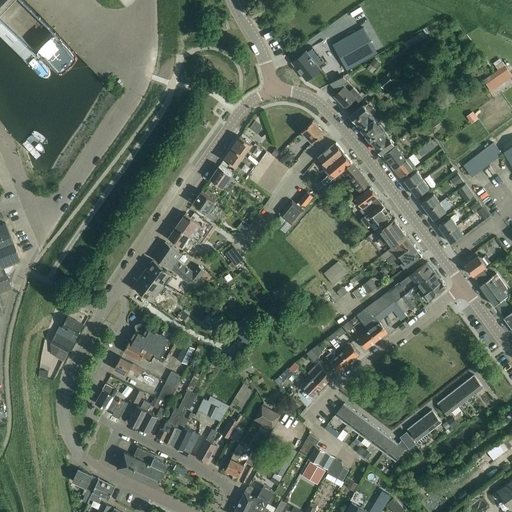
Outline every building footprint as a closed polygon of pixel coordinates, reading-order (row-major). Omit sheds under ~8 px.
[(378,0),(375,4),(382,10),(391,0),(378,0)] [(363,27),(332,44),(346,69),(377,52),(363,27)] [(386,43),(381,45),(384,50),(395,44),(394,43),(405,37),(401,30),(384,39),(386,43)] [(305,79),(313,73),(319,69),(305,51),(291,62),(305,79)] [(499,85),(511,76),(511,75),(505,65),(502,61),(495,66),(497,70),(491,74),(499,85)] [(383,80),(393,73),(389,68),(380,75),(383,80)] [(336,90),(347,80),(343,76),(329,83),(336,90)] [(349,91),(344,86),(334,96),(345,107),(355,97),(358,101),(365,94),(362,91),(360,93),(353,86),(349,91)] [(380,121),(378,122),(363,104),(350,114),(368,136),(381,126),(382,124),(380,121)] [(435,109),(430,113),(434,119),(440,114),(435,109)] [(249,120),(255,125),(262,117),(256,111),(249,120)] [(313,142),(323,131),(313,120),(302,130),(313,142)] [(381,152),(389,146),(394,142),(383,129),(385,127),(382,124),(381,126),(368,136),(381,152)] [(242,133),(232,147),(256,165),(266,150),(249,137),(242,132),(242,133)] [(435,146),(431,141),(422,147),(426,152),(435,146)] [(322,166),(324,168),(341,154),(342,154),(345,152),(336,142),(319,156),(325,163),(322,166)] [(472,176),(502,153),(494,142),(463,165),(472,176)] [(405,159),(394,145),(382,154),(393,168),(405,159)] [(248,176),(256,165),(232,147),(224,158),(248,176)] [(327,174),(320,180),(325,185),(331,179),(332,178),(335,176),(345,168),(352,162),(345,152),(342,154),(341,154),(324,168),(326,170),(328,173),(327,174)] [(412,171),(417,167),(409,157),(405,159),(393,168),(400,177),(408,171),(410,169),(412,171)] [(346,168),(342,171),(341,172),(345,177),(345,176),(346,178),(347,177),(348,178),(359,170),(352,162),(345,168),(346,168)] [(231,174),(219,165),(210,178),(222,186),(231,174)] [(451,171),(454,177),(462,172),(459,166),(451,171)] [(369,183),(359,170),(348,178),(346,180),(351,186),(355,183),(360,190),(369,183)] [(410,188),(423,179),(416,170),(404,179),(410,188)] [(496,172),(492,175),(497,182),(501,179),(496,172)] [(417,196),(425,190),(429,187),(423,179),(410,188),(417,196)] [(328,193),(338,186),(332,180),(323,187),(328,193)] [(261,183),(258,187),(265,193),(268,190),(261,183)] [(369,212),(381,203),(376,196),(378,195),(369,183),(360,190),(361,193),(355,197),(363,207),(364,206),(369,212)] [(474,195),(466,183),(458,188),(466,200),(474,195)] [(215,200),(201,190),(193,202),(201,207),(207,212),(207,211),(215,200)] [(304,206),(313,196),(307,191),(298,201),(304,206)] [(427,211),(440,202),(433,193),(421,202),(427,211)] [(434,219),(446,210),(449,207),(450,205),(445,198),(440,202),(427,211),(434,219)] [(292,223),(303,210),(292,200),(281,214),(292,223)] [(380,226),(392,217),(381,203),(369,212),(365,215),(361,218),(367,226),(375,220),(380,226)] [(485,219),(489,216),(482,207),(478,210),(485,219)] [(215,217),(207,211),(207,212),(205,215),(212,220),(215,217)] [(185,213),(175,227),(189,236),(198,242),(200,238),(211,224),(197,214),(193,219),(185,213)] [(461,224),(470,222),(468,213),(459,215),(461,224)] [(458,218),(456,215),(454,215),(451,217),(450,216),(438,225),(444,234),(457,225),(455,222),(458,220),(458,218)] [(380,255),(408,235),(394,217),(380,228),(385,234),(378,239),(382,245),(389,240),(393,245),(388,248),(380,255)] [(0,314),(3,313),(0,306),(4,304),(0,294),(0,290),(10,287),(11,286),(6,274),(6,273),(7,273),(8,272),(9,272),(9,271),(10,271),(10,270),(11,270),(11,269),(12,268),(12,267),(13,266),(13,265),(13,264),(14,263),(14,262),(17,261),(19,259),(5,223),(0,224),(0,314)] [(451,242),(463,233),(457,225),(444,234),(451,242)] [(175,227),(168,237),(169,237),(182,246),(189,236),(175,227)] [(389,262),(399,255),(414,243),(408,235),(380,255),(384,260),(387,259),(389,262)] [(194,272),(177,260),(182,253),(173,247),(165,241),(154,257),(170,269),(171,268),(178,273),(193,285),(196,281),(200,274),(201,274),(204,269),(199,266),(194,272)] [(404,269),(407,265),(422,254),(414,243),(399,255),(404,261),(400,264),(404,269)] [(473,275),(481,269),(486,265),(484,262),(478,254),(464,264),(473,275)] [(164,281),(171,273),(152,260),(145,269),(164,281)] [(333,284),(347,272),(338,261),(324,273),(333,284)] [(418,284),(435,271),(427,261),(400,282),(403,286),(414,278),(418,284)] [(133,285),(151,299),(164,281),(145,269),(133,285)] [(208,280),(212,275),(204,269),(201,274),(204,277),(208,280)] [(420,297),(442,280),(435,271),(418,284),(422,289),(417,292),(420,297)] [(348,291),(359,282),(358,281),(363,276),(360,272),(350,280),(351,281),(344,286),(343,286),(337,291),(342,297),(348,291)] [(511,311),(511,309),(503,298),(507,296),(503,290),(507,287),(497,273),(488,279),(480,285),(494,305),(504,317),(511,311)] [(368,293),(376,287),(370,278),(352,292),(358,298),(362,295),(363,295),(367,292),(368,293)] [(430,299),(447,286),(442,280),(420,297),(422,299),(424,298),(426,301),(429,299),(430,299)] [(164,292),(169,298),(176,291),(171,286),(164,292)] [(393,298),(397,295),(391,288),(388,291),(393,298)] [(387,332),(381,324),(375,315),(395,300),(393,298),(388,291),(357,314),(361,320),(365,325),(368,330),(368,329),(376,340),(387,332)] [(411,309),(416,306),(406,293),(401,297),(411,309)] [(60,347),(55,356),(63,360),(83,325),(67,316),(62,326),(60,325),(56,332),(50,342),(60,347)] [(130,339),(130,340),(137,344),(135,348),(145,353),(145,352),(153,356),(153,357),(163,362),(175,340),(180,332),(168,327),(166,330),(173,335),(171,338),(156,329),(155,332),(147,327),(147,326),(150,321),(143,317),(140,322),(139,323),(136,324),(135,327),(135,328),(136,329),(130,340),(130,339)] [(346,331),(353,327),(349,321),(342,325),(346,331)] [(338,336),(345,331),(341,326),(328,337),(331,340),(337,335),(338,336)] [(250,344),(259,333),(254,328),(244,339),(238,346),(243,350),(249,344),(250,344)] [(376,340),(368,329),(368,330),(363,334),(362,332),(356,337),(365,349),(376,340)] [(130,340),(124,351),(132,356),(141,361),(143,357),(151,361),(153,357),(153,356),(145,352),(145,353),(135,348),(137,344),(130,340)] [(319,356),(323,351),(323,350),(326,348),(320,342),(311,348),(319,356)] [(349,362),(359,353),(353,346),(350,342),(345,346),(346,348),(341,352),(349,362)] [(186,363),(194,348),(184,343),(176,359),(186,363)] [(293,363),(305,353),(301,348),(289,358),(293,363)] [(314,361),(319,356),(311,348),(306,353),(309,356),(314,361)] [(335,357),(334,355),(332,353),(330,351),(326,355),(329,359),(328,360),(331,364),(338,371),(349,362),(341,352),(335,357)] [(139,373),(142,368),(121,356),(114,368),(126,375),(130,368),(139,373)] [(295,362),(295,361),(289,368),(288,367),(275,380),(280,384),(283,381),(286,378),(292,371),(293,372),(300,365),(296,361),(295,362)] [(313,377),(322,386),(332,376),(324,370),(321,366),(317,363),(307,373),(312,377),(313,377)] [(171,370),(165,381),(177,387),(182,376),(171,370)] [(471,396),(475,393),(483,387),(473,374),(461,383),(471,396)] [(302,386),(305,390),(313,397),(322,386),(313,377),(312,377),(308,382),(307,381),(302,386)] [(169,403),(174,392),(177,387),(165,381),(163,386),(158,397),(168,402),(169,403)] [(113,401),(111,400),(117,390),(114,388),(106,383),(95,401),(113,411),(112,414),(120,418),(128,402),(120,398),(118,402),(114,399),(113,401)] [(459,406),(471,396),(461,383),(449,393),(459,406)] [(138,403),(144,391),(136,387),(130,399),(138,403)] [(183,410),(191,393),(192,392),(187,389),(178,408),(175,406),(167,421),(164,419),(155,435),(165,441),(170,432),(172,433),(183,410)] [(165,441),(174,445),(183,450),(183,449),(191,452),(200,434),(193,431),(184,426),(187,418),(183,416),(188,407),(190,408),(197,393),(192,391),(192,392),(191,393),(183,410),(172,433),(170,432),(165,441)] [(447,415),(459,406),(449,393),(437,402),(447,415)] [(230,405),(211,395),(208,400),(203,398),(198,409),(220,420),(230,405)] [(147,410),(150,403),(144,400),(141,407),(137,405),(128,421),(139,426),(147,410)] [(347,424),(356,411),(344,402),(334,415),(347,424)] [(268,409),(262,406),(255,418),(261,421),(268,409)] [(160,420),(166,409),(160,407),(156,415),(147,410),(139,426),(149,432),(157,418),(160,420)] [(429,431),(442,422),(438,417),(432,409),(419,419),(429,431)] [(279,414),(272,411),(266,424),(272,427),(279,414)] [(359,433),(368,420),(356,411),(347,424),(359,433)] [(324,422),(333,429),(337,423),(328,416),(324,422)] [(238,421),(232,418),(230,421),(229,421),(227,425),(221,434),(228,438),(233,429),(238,421)] [(417,441),(425,435),(429,431),(419,419),(407,428),(417,441)] [(371,442),(381,430),(368,420),(359,433),(371,442)] [(208,464),(212,456),(210,455),(217,444),(211,441),(217,431),(212,428),(196,456),(208,464)] [(238,441),(242,433),(235,429),(231,436),(238,441)] [(383,452),(393,439),(381,430),(371,442),(383,452)] [(415,443),(406,432),(406,433),(398,443),(393,439),(383,452),(395,461),(405,449),(408,447),(409,449),(415,443)] [(511,432),(502,439),(508,448),(511,445),(509,441),(511,439),(511,432)] [(300,449),(295,458),(296,459),(299,455),(305,458),(308,454),(310,455),(316,445),(315,445),(317,442),(319,439),(309,433),(304,442),(300,449)] [(360,438),(357,442),(365,448),(369,444),(360,438)] [(504,451),(498,442),(487,451),(493,459),(504,451)] [(238,476),(244,464),(237,461),(243,448),(237,445),(225,469),(238,476)] [(318,464),(325,451),(316,445),(310,455),(308,458),(318,464)] [(154,457),(155,454),(138,446),(133,455),(124,451),(117,467),(158,486),(168,464),(154,457)] [(286,469),(297,451),(288,446),(277,464),(286,469)] [(252,465),(258,454),(251,451),(246,462),(252,465)] [(328,468),(334,457),(325,452),(319,463),(328,468)] [(309,462),(303,472),(318,481),(324,470),(309,462)] [(184,475),(184,474),(186,469),(176,464),(173,469),(184,475)] [(343,480),(349,469),(343,466),(337,477),(343,480)] [(87,503),(92,492),(94,488),(99,478),(78,468),(72,480),(85,486),(82,493),(85,494),(82,501),(87,503)] [(98,469),(95,476),(109,483),(112,476),(98,469)] [(108,499),(115,486),(99,478),(94,488),(92,492),(87,503),(88,504),(91,498),(99,502),(101,498),(104,499),(105,497),(108,499)] [(511,508),(511,481),(511,482),(499,491),(511,508)] [(244,491),(233,511),(261,511),(264,507),(268,500),(273,491),(263,485),(256,497),(253,495),(252,494),(253,492),(254,491),(254,489),(253,487),(252,486),(251,485),(249,485),(248,486),(246,488),(245,491),(244,491)] [(421,499),(426,495),(420,487),(415,491),(421,499)] [(369,511),(370,511),(381,511),(389,500),(380,494),(369,511)] [(393,498),(387,504),(394,511),(402,511),(404,509),(393,498)] [(274,511),(281,511),(287,502),(281,499),(274,511)] [(96,511),(107,511),(111,506),(103,501),(96,511)] [(347,510),(346,511),(365,511),(366,510),(351,502),(350,504),(347,510)]
